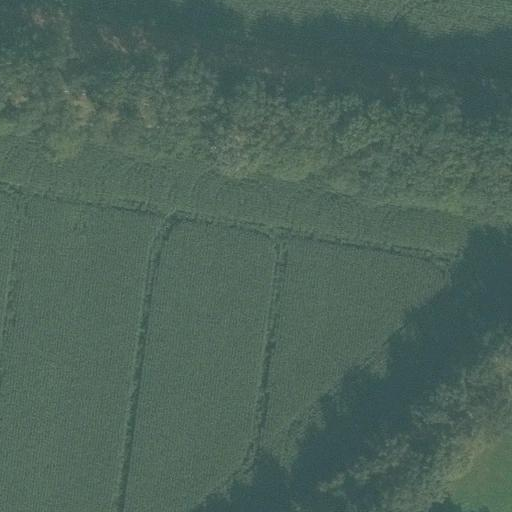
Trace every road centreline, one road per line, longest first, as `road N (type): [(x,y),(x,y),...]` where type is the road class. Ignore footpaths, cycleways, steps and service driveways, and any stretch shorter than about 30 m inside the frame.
road 1 (tertiary): [(511,151),(0,74)]
road 2 (unclassified): [(323,511),(511,349)]
